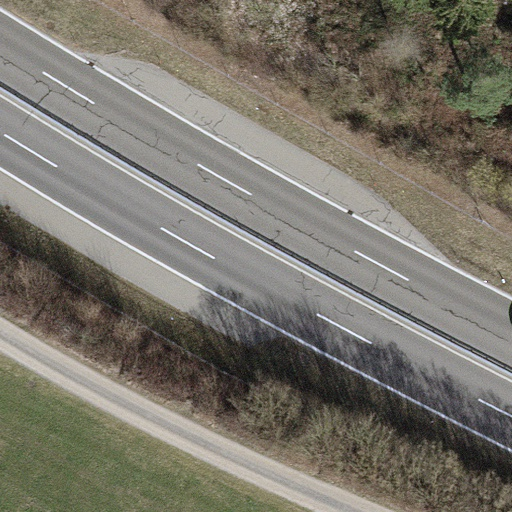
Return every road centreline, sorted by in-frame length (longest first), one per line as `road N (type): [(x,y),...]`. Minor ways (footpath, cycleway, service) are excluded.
road 1 (trunk): [(511,334),(224,180),(0,45)]
road 2 (trunk): [(0,132),(167,232),(511,416)]
road 3 (track): [(349,511),(115,399),(0,333)]
